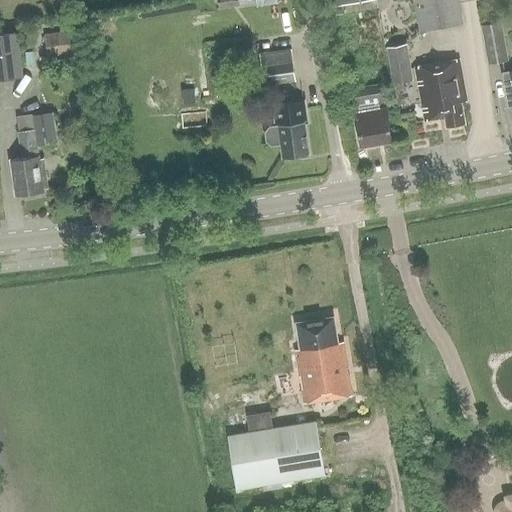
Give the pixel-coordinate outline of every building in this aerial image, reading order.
[(216,0),(218,9),(239,6),(238,0),(216,0)] [(413,0),(419,31),(464,22),(459,0),(413,0)] [(481,25),(487,64),(508,60),(501,22),(481,25)] [(44,34),(47,65),(72,62),(68,31),(44,34)] [(0,35),(0,79),(23,77),(17,33),(0,35)] [(391,84),(412,81),(406,44),(385,48),(391,84)] [(291,50),(259,54),(263,86),(295,82),(291,50)] [(460,102),(466,101),(458,60),(419,67),(415,68),(425,121),(444,118),(446,128),(464,124),(460,102)] [(511,72),(502,75),(508,107),(511,106),(511,72)] [(354,87),(356,105),(384,100),(382,83),(354,87)] [(308,154),(304,121),(306,121),(303,100),(272,104),(275,126),(269,127),(265,132),(266,141),(272,146),(281,144),(283,158),(308,154)] [(361,149),(391,143),(385,109),(355,114),(361,149)] [(39,159),(37,145),(57,142),(53,113),(32,115),(34,130),(18,132),(22,159),(10,161),(15,195),(44,191),(43,188),(47,188),(43,159),(39,159)] [(303,404),(352,396),(343,343),(337,344),(333,318),(296,324),(300,349),(294,350),(299,377),(300,376),(302,390),(301,390),(303,404)] [(248,417),(250,432),(227,436),(236,490),(325,475),(316,421),(271,429),(269,413),(248,417)] [(511,511),(511,496),(506,498),(507,503),(501,504),(497,507),(496,511),(511,511)]
